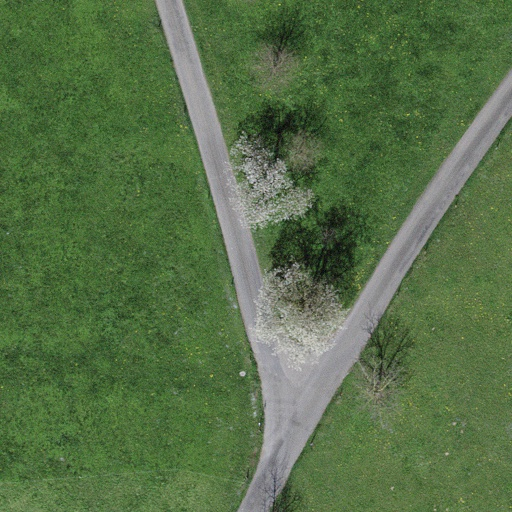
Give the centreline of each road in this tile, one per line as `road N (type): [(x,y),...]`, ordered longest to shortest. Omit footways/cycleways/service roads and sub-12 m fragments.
road 1 (unclassified): [(292,426),(172,0)]
road 2 (unclassified): [(511,91),(292,426)]
